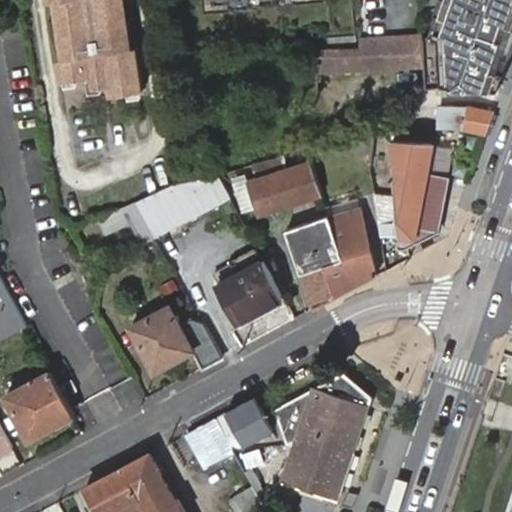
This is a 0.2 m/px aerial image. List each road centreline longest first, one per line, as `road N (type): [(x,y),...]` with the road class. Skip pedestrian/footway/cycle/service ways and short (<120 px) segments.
road 1 (residential): [(466,304),(375,306),(338,321),(0,505)]
road 2 (residential): [(35,0),(58,165),(83,179),(149,154),(161,140),(142,0)]
road 3 (secondary): [(466,304),(397,511)]
road 4 (secondary): [(427,511),(494,313)]
road 5 (secondary): [(511,166),(466,304)]
